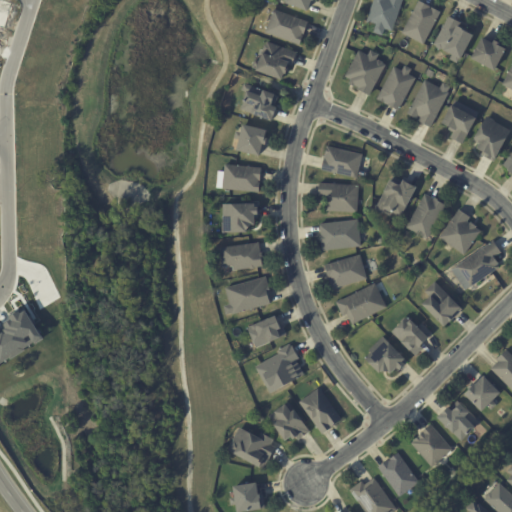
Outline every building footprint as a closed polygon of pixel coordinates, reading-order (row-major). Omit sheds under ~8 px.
[(0,0),(3,0),(14,3),(0,46),(0,0)] [(45,0),(85,0),(76,29),(40,17),(45,0)] [(316,0),(316,1),(316,2),(314,1),(310,12),(282,0),(316,0)] [(402,0),(392,31),(384,28),(381,35),(371,31),(373,24),(366,22),(373,0),(402,0)] [(420,2),(430,7),(429,8),(431,9),(431,8),(440,13),(422,45),(401,33),(419,1),(420,2)] [(309,24),(305,35),(304,34),(303,36),(304,37),(302,45),(268,33),(276,10),(310,23),(309,24)] [(459,22),(463,24),(461,27),(468,31),(467,33),(473,36),(460,59),(461,60),(459,65),(452,61),(454,57),(447,52),(445,55),(437,50),(438,48),(435,46),(450,17),(459,22)] [(483,39),(492,44),(494,40),(501,44),(500,46),(505,49),(493,71),(470,58),(481,38),(483,39)] [(296,54),(289,72),(287,71),(285,77),(256,66),(257,64),(254,63),(256,57),(263,60),(266,52),(264,51),(263,48),(264,44),(267,42),(268,40),(297,51),(296,54)] [(367,95),(356,89),(357,88),(352,85),(351,86),(347,84),(349,80),(344,76),(358,51),(367,56),(370,51),(378,55),(375,60),(376,61),(378,60),(382,63),(382,65),(385,66),(368,96),(367,95)] [(511,90),(501,85),(511,64),(511,90)] [(396,111),(375,99),(393,67),(401,72),(404,66),(411,70),(408,75),(415,79),(397,111),(396,111)] [(428,127),(418,121),(420,117),(417,116),(415,119),(406,114),(424,81),(439,89),(443,83),(450,87),(447,93),(448,94),(429,128),(428,127)] [(279,110),(275,122),(254,114),(253,116),(242,111),(249,94),(243,92),(246,85),(266,92),(266,91),(280,96),(276,107),(280,108),(279,110)] [(460,144),(451,139),(454,133),(448,130),(449,129),(440,124),(450,105),(475,119),(467,134),(469,135),(463,145),(460,144)] [(494,122),(510,131),(493,162),(489,160),(490,158),(488,157),(487,160),(481,156),(482,154),(473,148),(476,144),(471,141),(473,139),(471,138),(483,115),(495,122),(494,122)] [(269,143),(268,145),(264,144),(261,156),(239,151),(242,141),(234,140),(236,133),(243,134),(245,125),(270,131),(268,138),(270,139),(269,143)] [(320,169),(325,146),(362,154),(356,178),(320,170),(320,169)] [(511,174),(511,175),(501,167),(507,160),(507,158),(509,156),(511,156),(511,154),(511,174)] [(263,169),(262,182),(261,181),(260,183),(263,184),(262,193),(225,189),(227,165),(263,169)] [(402,180),(416,188),(400,217),(391,211),(390,212),(384,209),(382,214),(374,209),(384,192),(381,190),(387,180),(390,181),(393,177),(400,181),(400,180),(402,180)] [(357,200),(357,212),(325,210),(325,202),(326,202),(326,196),(317,195),(318,183),(358,185),(357,200)] [(426,195),(433,199),(434,198),(437,200),(436,201),(446,207),(442,213),(443,215),(441,217),(439,218),(427,240),(406,228),(425,194),(426,195)] [(262,207),(262,214),(259,214),(259,218),(258,218),(258,224),(256,224),(254,227),(251,229),(251,232),(224,232),(224,223),(225,223),(224,204),(259,203),(259,206),(262,207)] [(460,212),(469,218),(466,223),(469,225),(470,223),(476,227),(475,229),(480,232),(463,256),(439,238),(459,211),(460,212)] [(359,233),(360,247),(321,251),(321,250),(319,250),(318,237),(320,236),(318,224),(357,220),(359,233)] [(494,243),(500,253),(492,259),(497,265),(496,265),(498,268),(465,291),(451,271),(493,242),(494,243)] [(260,245),(261,254),(264,254),(266,267),(256,268),(257,270),(251,271),(251,269),(235,271),(234,267),(226,268),(225,266),(224,264),(223,261),(224,259),(222,249),(259,243),(260,245)] [(327,277),(324,266),(359,256),(365,279),(330,289),(327,277)] [(269,290),(272,304),(235,315),(235,313),(228,315),(226,307),(232,305),(228,289),(268,278),(271,289),(269,290)] [(461,311),(454,318),(452,316),(441,327),(419,305),(428,296),(426,293),(435,283),(462,310),(461,311)] [(376,289),(386,308),(350,325),(346,315),(341,317),(335,304),(374,285),(376,289)] [(0,331),(6,328),(3,324),(10,320),(8,316),(19,309),(21,312),(26,309),(43,338),(35,344),(34,342),(25,348),(27,350),(11,360),(10,357),(0,363),(0,331)] [(279,317),(288,336),(284,338),(284,339),(273,344),(272,342),(258,349),(249,329),(279,316),(279,317)] [(431,333),(418,346),(421,348),(414,356),(407,350),(406,352),(397,342),(398,341),(389,332),(403,318),(406,320),(406,319),(416,329),(421,323),(431,333)] [(405,363),(403,365),(402,363),(395,369),(393,367),(386,373),(384,371),(376,371),(375,372),(362,359),(369,352),(368,350),(383,336),(406,362),(405,363)] [(294,348),(300,359),(297,361),(306,375),(273,395),(258,368),(280,354),(279,352),(291,345),(293,348),(293,347),(294,348)] [(491,368),(497,362),(496,360),(506,350),(511,356),(511,392),(490,369),(491,368)] [(474,385),(483,376),(499,393),(492,400),(497,405),(492,410),(487,405),(479,412),(462,394),(467,389),(466,387),(471,382),(474,385)] [(336,426),(324,435),(300,403),(320,389),(344,421),(336,426)] [(459,404),(478,423),(460,442),(450,433),(449,434),(433,418),(444,407),(449,412),(458,403),(459,404)] [(309,434),(300,442),(298,440),(297,441),(294,438),(289,442),(270,418),(276,413),(277,414),(288,406),(294,414),(297,412),(305,422),(303,424),(311,433),(309,434)] [(451,448),(451,449),(438,460),(438,463),(435,465),(433,465),(431,466),(410,442),(413,440),(412,440),(421,432),(423,434),(424,433),(421,431),(430,423),(451,448)] [(274,442),(271,447),(276,449),(264,471),(261,469),(261,468),(238,455),(237,456),(229,451),(241,429),(251,434),(252,433),(260,438),(262,434),(274,441),(274,442)] [(410,488),(398,497),(377,468),(388,460),(388,461),(390,460),(389,459),(397,453),(418,483),(410,488)] [(363,511),(349,491),(361,482),(364,486),(374,479),(396,509),(394,511),(363,511)] [(258,485),(259,495),(261,495),(263,510),(247,511),(238,511),(238,505),(230,506),(229,498),(237,497),(235,487),(258,483),(258,485)] [(511,497),(511,511),(495,511),(483,500),(484,499),(484,497),(487,494),(489,493),(498,484),(511,497)] [(466,511),(463,509),(469,501),(474,506),(477,503),(486,511),(466,511)]
